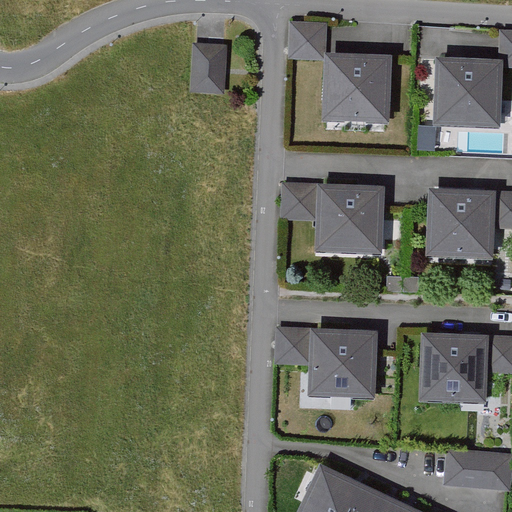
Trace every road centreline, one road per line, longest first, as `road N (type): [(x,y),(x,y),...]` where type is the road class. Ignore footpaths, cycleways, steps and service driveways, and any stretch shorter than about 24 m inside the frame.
road 1 (residential): [(273,4),(250,511)]
road 2 (residential): [(0,66),(34,62),(86,28),(140,7),(273,4)]
road 3 (residential): [(511,18),(273,4)]
